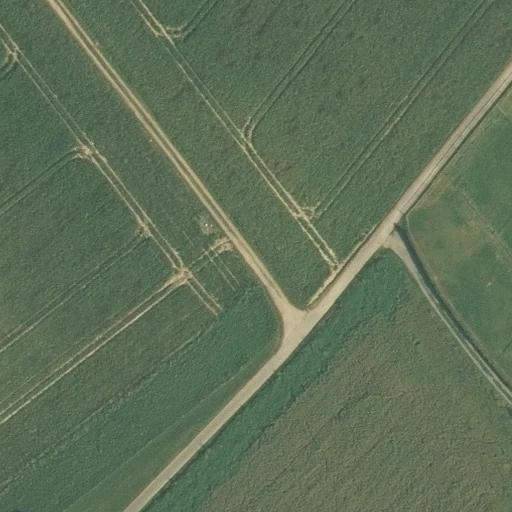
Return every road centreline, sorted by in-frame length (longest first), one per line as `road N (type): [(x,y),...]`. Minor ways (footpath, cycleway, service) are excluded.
road 1 (track): [(511,72),(303,332),(132,511)]
road 2 (track): [(50,0),(303,332)]
